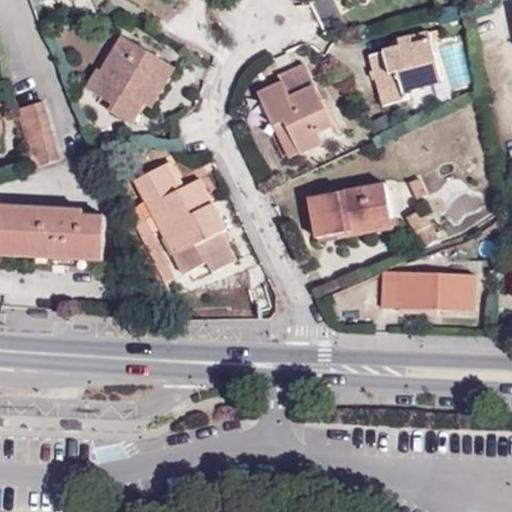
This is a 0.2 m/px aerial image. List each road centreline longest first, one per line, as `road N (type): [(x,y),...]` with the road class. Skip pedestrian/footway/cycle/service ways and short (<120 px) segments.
road 1 (residential): [(306,366),(307,330),(209,118),(273,13)]
road 2 (secondary): [(326,366),(511,386)]
road 3 (secondary): [(511,365),(326,366)]
road 4 (tertiary): [(0,377),(107,375),(163,359)]
road 5 (secondary): [(0,347),(163,359)]
road 6 (secondary): [(163,359),(306,366)]
